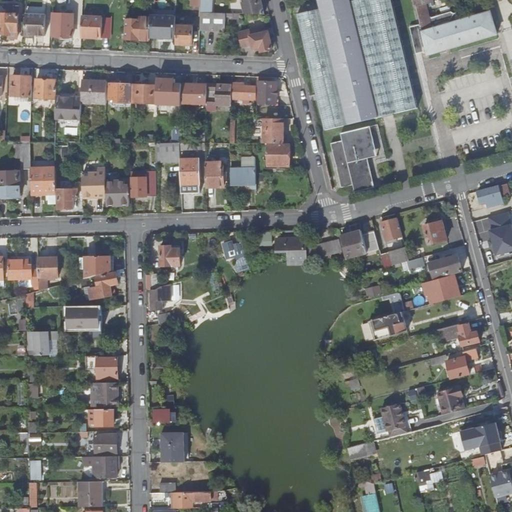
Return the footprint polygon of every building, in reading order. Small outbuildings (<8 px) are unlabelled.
[(202,13),(202,11),(202,0),(192,0),(191,18),(202,18),(202,13)] [(265,16),(261,0),(247,0),(248,2),(244,3),(247,15),(265,16)] [(326,131),(419,109),(392,0),(356,0),(351,1),(350,0),(318,0),(321,9),(298,14),(326,131)] [(414,0),(421,24),(453,13),(451,12),(430,18),(426,4),(434,1),(433,0),(414,0)] [(19,32),(20,7),(0,6),(0,35),(11,36),(11,32),(19,32)] [(453,13),(421,24),(421,25),(411,27),(417,55),(421,54),(423,47),(426,47),(428,55),(498,34),(497,33),(490,12),(474,16),(473,14),(466,10),(453,13)] [(212,14),(202,13),(202,18),(201,30),(226,31),(227,14),(212,14)] [(26,14),(25,36),(46,36),(47,15),(26,14)] [(54,15),(53,37),(73,38),(74,16),(54,15)] [(151,16),(151,19),(151,39),(175,40),(176,17),(151,16)] [(83,18),(82,38),(102,39),(103,19),(83,18)] [(150,41),(151,39),(151,19),(141,19),(141,21),(126,20),(126,40),(150,41)] [(192,27),(178,26),(177,46),(192,46),(192,27)] [(269,34),(265,35),(264,29),(241,34),(244,48),(254,46),(254,49),(261,48),(262,53),(273,50),(269,34)] [(12,96),(33,97),(33,77),(13,77),(12,96)] [(44,77),(44,80),(37,80),(36,99),(56,99),(57,81),(50,81),(50,77),(44,77)] [(158,79),(158,86),(157,104),(157,114),(160,114),(161,95),(165,95),(165,98),(168,98),(168,95),(175,95),(176,79),(158,79)] [(82,98),(82,103),(107,104),(108,81),(83,80),(83,95),(82,98)] [(259,83),(259,104),(276,105),(277,83),(259,83)] [(116,102),(132,103),(133,85),(111,84),(111,100),(116,100),(116,102)] [(132,103),(157,104),(158,86),(133,85),(132,103)] [(182,104),(207,105),(208,88),(208,86),(183,85),(182,104)] [(234,93),(232,93),(232,99),(257,100),(258,88),(245,87),(245,85),(234,85),(234,93)] [(232,106),(232,99),(232,93),(233,87),(218,86),(218,89),(208,88),(207,105),(232,106)] [(82,120),(82,103),(82,98),(57,97),(56,120),(82,120)] [(270,144),(284,144),(284,120),(257,120),(255,120),(255,134),(264,134),(265,144),(270,144)] [(173,143),(180,143),(181,128),(173,127),(173,143)] [(335,157),(339,176),(343,175),(344,179),(340,181),(342,188),(353,185),(355,193),(370,189),(367,174),(372,173),(368,159),(373,158),(370,143),(375,142),(371,127),(342,134),(343,141),(332,144),(333,152),(337,151),(338,156),(335,157)] [(370,143),(373,158),(378,157),(375,142),(370,143)] [(181,161),(181,160),(180,143),(173,143),(156,144),(156,162),(181,161)] [(284,144),(270,144),(269,166),(290,167),(291,144),(284,144)] [(31,169),(31,145),(22,146),(22,169),(31,169)] [(199,159),(181,160),(181,161),(181,185),(200,184),(199,159)] [(206,164),(207,188),(224,188),(223,163),(206,164)] [(32,194),(57,193),(56,168),(31,169),(32,194)] [(231,169),(232,184),(257,184),(257,181),(263,181),(263,174),(256,174),(256,168),(231,169)] [(98,174),(82,174),(83,198),(107,197),(107,188),(106,169),(98,169),(98,174)] [(0,172),(0,198),(20,198),(20,172),(0,172)] [(156,172),(132,172),(132,197),(157,197),(156,174),(156,172)] [(367,174),(370,189),(375,188),(372,173),(367,174)] [(78,190),(73,190),(73,183),(66,183),(66,190),(59,190),(59,209),(75,209),(74,198),(78,198),(78,190)] [(499,186),(478,192),(481,204),(491,201),(492,204),(501,202),(500,199),(502,199),(499,186)] [(107,197),(107,206),(130,205),(130,187),(107,188),(107,197)] [(50,204),(57,204),(57,193),(32,194),(32,196),(50,196),(50,204)] [(488,217),(493,236),(487,238),(492,256),(511,251),(511,212),(511,210),(488,217)] [(387,241),(403,236),(398,219),(382,223),(387,241)] [(438,228),(437,224),(425,227),(430,245),(449,241),(445,226),(438,228)] [(362,232),(341,237),(347,259),(380,250),(375,231),(363,235),(362,232)] [(287,251),(287,254),(287,258),(292,259),(307,261),(336,254),(343,252),(342,248),(340,240),(303,249),(301,241),(276,242),(277,251),(287,251)] [(238,273),(250,269),(243,244),(235,246),(239,261),(236,266),(238,273)] [(180,246),(160,247),(162,266),(181,266),(180,246)] [(409,262),(410,262),(406,248),(390,253),(390,254),(383,256),(386,268),(409,262)] [(446,278),(464,273),(459,256),(441,261),(446,278)] [(87,279),(112,272),(111,257),(82,258),(82,270),(87,270),(87,279)] [(39,259),(39,278),(58,277),(58,258),(39,259)] [(410,262),(409,262),(411,271),(427,267),(424,258),(410,262)] [(29,260),(9,261),(10,280),(20,279),(20,288),(34,288),(39,287),(39,278),(39,270),(32,270),(32,269),(29,269),(29,260)] [(111,286),(120,284),(118,274),(98,277),(100,287),(92,289),(94,300),(113,296),(111,286)] [(153,290),(162,287),(161,274),(151,274),(153,290)] [(186,281),(178,283),(180,290),(188,287),(186,281)] [(433,305),(448,301),(442,281),(425,286),(427,297),(430,296),(433,305)] [(172,300),(172,285),(162,287),(153,290),(153,310),(163,310),(163,300),(172,300)] [(43,303),(50,301),(48,293),(33,297),(35,305),(43,303)] [(401,293),(384,297),(385,300),(391,299),(396,315),(372,322),(377,341),(405,333),(400,314),(406,312),(401,293)] [(102,306),(96,306),(96,309),(95,310),(93,311),(93,317),(88,317),(88,320),(87,322),(85,323),(83,322),(82,321),(81,319),(81,306),(67,307),(67,332),(103,331),(102,306)] [(96,306),(81,306),(81,319),(82,321),(83,322),(85,323),(87,322),(88,320),(88,317),(93,317),(93,311),(95,310),(96,309),(96,306)] [(161,321),(172,318),(169,309),(158,313),(161,321)] [(470,322),(453,326),(453,327),(456,337),(461,335),(464,346),(482,341),(479,333),(474,334),(470,322)] [(63,332),(29,332),(29,351),(34,351),(34,349),(36,349),(36,356),(50,355),(50,340),(63,340),(63,332)] [(446,356),(459,352),(458,348),(455,349),(454,345),(449,346),(448,343),(442,344),(446,356)] [(453,380),(471,375),(468,360),(480,357),(478,349),(465,352),(466,357),(449,361),(453,380)] [(339,360),(342,367),(347,366),(345,359),(353,357),(352,353),(343,356),(338,357),(339,360)] [(99,356),(93,356),(93,369),(104,369),(104,376),(119,376),(119,359),(99,359),(99,356)] [(37,372),(28,372),(29,382),(29,384),(37,384),(37,372)] [(119,383),(109,383),(109,407),(119,407),(119,383)] [(418,388),(420,397),(427,396),(425,387),(418,388)] [(445,415),(464,410),(460,397),(462,396),(460,387),(440,392),(445,415)] [(402,404),(383,409),(390,432),(408,426),(402,404)] [(115,409),(97,410),(97,419),(95,419),(93,420),(93,424),(95,425),(97,425),(97,426),(115,426),(115,409)] [(161,413),(161,411),(155,411),(155,423),(170,422),(170,413),(161,413)] [(486,455),(504,451),(498,423),(476,428),(481,450),(465,454),(466,460),(486,455)] [(162,463),(185,463),(184,434),(161,434),(162,463)] [(97,435),(97,444),(107,444),(107,435),(97,435)] [(107,444),(97,444),(97,453),(117,453),(117,435),(107,435),(107,444)] [(362,454),(356,447),(351,449),(357,457),(362,454)] [(119,456),(83,457),(84,467),(94,466),(94,479),(117,478),(117,469),(117,465),(119,465),(119,456)] [(41,458),(30,458),(30,483),(41,483),(41,458)] [(431,468),(418,471),(421,484),(444,480),(442,470),(432,472),(431,468)] [(373,476),(375,484),(382,482),(381,475),(373,476)] [(81,507),(103,507),(103,499),(101,499),(100,482),(81,482),(81,507)] [(160,484),(160,492),(175,492),(175,484),(160,484)] [(394,489),(392,484),(386,486),(387,493),(396,491),(395,488),(394,489)] [(211,493),(195,493),(195,502),(211,501),(211,493)]
